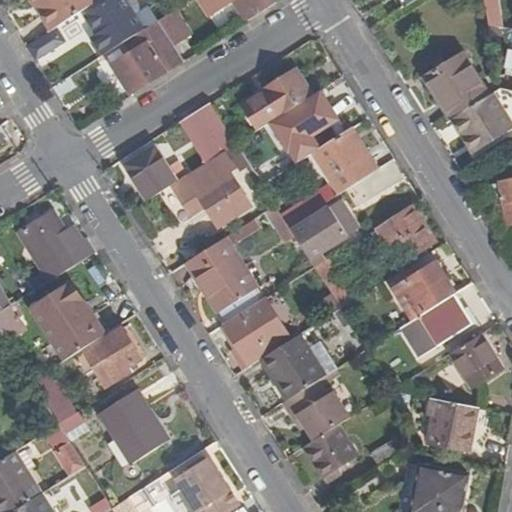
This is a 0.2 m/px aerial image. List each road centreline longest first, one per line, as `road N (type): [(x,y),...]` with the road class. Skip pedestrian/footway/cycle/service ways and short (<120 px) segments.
road 1 (residential): [(293,511),(68,161)]
road 2 (residential): [(511,300),(324,5)]
road 3 (residential): [(68,161),(324,5)]
road 4 (residential): [(0,53),(68,161)]
